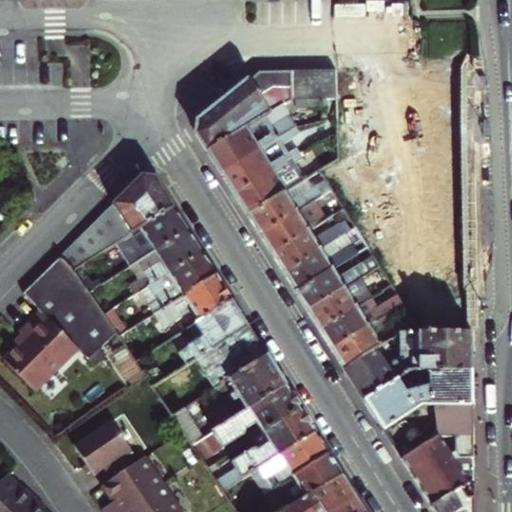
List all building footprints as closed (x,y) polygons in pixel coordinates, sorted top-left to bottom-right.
[(311,97),(310,69),(297,70),(298,96),(310,97),(311,97)] [(324,69),(310,69),(311,97),(325,96),(324,69)] [(340,69),(324,69),(325,96),(331,96),(341,97),(340,69)] [(201,131),(213,151),(269,115),(298,96),(297,70),(262,71),(229,97),(204,117),(201,131)] [(311,97),(310,97),(309,123),(332,117),(331,96),(325,96),(311,97)] [(269,115),(213,151),(220,162),(226,172),(296,126),(301,125),(293,113),(275,125),(269,115)] [(234,185),(239,192),(296,156),(287,142),(305,131),(301,125),(296,126),(226,172),(234,185)] [(245,202),(251,213),(288,191),(323,169),(327,166),(323,160),(306,171),(296,156),(239,192),(245,202)] [(124,196),(114,206),(132,234),(177,206),(158,175),(146,173),(124,196)] [(258,224),(263,233),(317,198),(335,187),(328,177),(293,199),(288,191),(251,213),(258,224)] [(270,244),(275,252),(312,229),(329,218),(317,198),(263,233),(270,244)] [(121,241),(132,234),(114,206),(64,255),(75,263),(79,267),(91,260),(121,241)] [(177,206),(132,234),(121,241),(133,261),(143,256),(190,227),(184,217),(177,206)] [(282,262),(288,271),(324,249),(348,233),(342,223),(317,238),(312,229),(275,252),(282,262)] [(190,227),(143,256),(157,281),(205,251),(197,239),(190,227)] [(294,281),(300,291),(336,268),(360,253),(353,241),(328,257),(324,249),(288,271),(294,281)] [(144,289),(158,310),(218,273),(211,261),(205,251),(157,281),(144,289)] [(50,378),(73,357),(81,349),(93,359),(105,346),(120,330),(108,311),(92,287),(79,267),(75,263),(64,255),(40,280),(27,292),(44,311),(36,319),(24,330),(30,337),(19,347),(7,359),(36,392),(50,378)] [(336,268),(300,291),(306,301),(312,310),(363,278),(373,270),(367,261),(341,277),(336,268)] [(218,273),(158,310),(166,324),(196,307),(203,318),(234,298),(226,286),(218,273)] [(363,278),(312,310),(318,319),(324,329),(360,307),(375,296),(363,278)] [(183,348),(191,362),(251,325),(241,309),(234,298),(203,318),(194,324),(201,338),(183,348)] [(360,307),(324,329),(330,339),(335,347),(371,324),(397,309),(390,299),(365,314),(360,307)] [(419,324),(407,303),(397,309),(402,317),(409,329),(419,324)] [(129,328),(117,305),(108,311),(120,330),(122,332),(129,328)] [(347,367),(376,350),(405,332),(409,329),(402,317),(376,332),(371,324),(335,347),(341,357),(347,367)] [(251,325),(191,362),(155,384),(170,407),(175,413),(186,405),(207,392),(203,385),(182,397),(176,387),(207,369),(217,386),(232,377),(269,354),(259,339),(251,325)] [(376,350),(381,359),(417,338),(417,332),(405,332),(376,350)] [(417,338),(381,359),(396,384),(416,371),(474,371),(475,350),(475,333),(417,332),(417,338)] [(105,346),(93,359),(102,367),(111,357),(105,346)] [(357,383),(368,400),(396,384),(381,359),(376,350),(347,367),(357,383)] [(269,354),(232,377),(240,390),(232,394),(235,400),(243,395),(250,407),(288,385),(277,367),(269,354)] [(427,406),(416,371),(396,384),(368,400),(378,416),(387,430),(427,406)] [(416,371),(427,406),(474,406),(474,389),(474,371),(416,371)] [(205,435),(194,442),(205,458),(252,432),(249,425),(261,419),(267,430),(302,409),(295,396),(288,385),(250,407),(205,435)] [(205,435),(186,405),(175,413),(194,442),(205,435)] [(387,430),(404,458),(443,435),(461,435),(475,435),(475,423),(474,406),(427,406),(387,430)] [(243,477),(261,466),(317,432),(310,422),(302,409),(267,430),(274,442),(262,448),(260,445),(235,461),(238,465),(217,477),(224,488),(243,477)] [(143,459),(138,462),(122,439),(112,424),(76,449),(86,463),(95,476),(104,470),(109,477),(112,481),(104,487),(108,493),(147,466),(143,459)] [(317,432),(261,466),(276,488),(330,454),(324,443),(317,432)] [(419,482),(435,507),(463,489),(470,485),(475,482),(475,435),(461,435),(461,449),(454,453),(443,435),(404,458),(419,482)] [(330,454),(276,488),(288,508),(343,474),(336,464),(330,454)] [(147,466),(108,493),(110,497),(113,501),(101,509),(103,511),(124,511),(162,486),(153,473),(155,472),(152,468),(150,465),(147,466)] [(288,508),(281,511),(366,511),(354,493),(343,474),(288,508)] [(0,511),(24,511),(37,500),(27,491),(24,494),(17,487),(7,477),(0,484),(0,511)] [(179,511),(174,504),(162,486),(124,511),(179,511)] [(474,511),(475,500),(470,500),(463,489),(435,507),(437,511),(474,511)] [(24,511),(48,511),(37,500),(24,511)]
